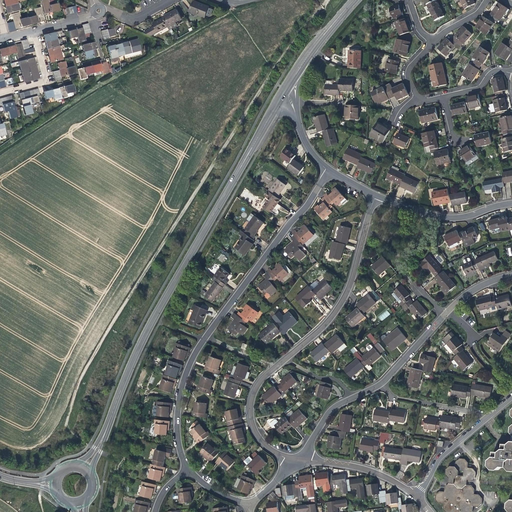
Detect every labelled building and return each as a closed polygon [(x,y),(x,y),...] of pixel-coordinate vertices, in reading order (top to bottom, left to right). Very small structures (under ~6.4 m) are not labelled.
[(49,12),(52,12),(50,5),(49,0),(41,0),(45,13),(49,12)] [(445,16),(436,0),(427,5),(433,15),(436,21),(445,16)] [(460,0),(465,9),(475,3),(473,0),(460,0)] [(205,18),(206,15),(209,7),(210,7),(209,6),(204,5),(201,3),(194,1),(190,12),(205,18)] [(58,3),(50,5),(52,12),(60,10),(58,3)] [(489,18),(498,24),(505,13),(507,14),(509,10),(498,3),(494,10),(489,18)] [(19,10),(17,4),(6,7),(7,10),(8,13),(19,10)] [(398,20),(404,18),(402,13),(401,14),(400,11),(398,4),(393,6),(394,7),(389,9),(393,19),(397,18),(398,20)] [(34,9),(36,15),(38,22),(41,21),(45,20),(41,7),(34,9)] [(168,27),(176,22),(182,19),(177,9),(170,13),(163,17),(163,18),(168,27)] [(23,26),(21,19),(20,12),(12,14),(14,21),(15,24),(16,27),(16,28),(20,27),(23,26)] [(38,22),(36,15),(28,17),(30,24),(38,22)] [(28,17),(21,19),(23,26),(30,24),(28,17)] [(475,28),(481,32),(485,35),(492,23),(483,17),(479,23),(475,28)] [(153,23),(155,27),(158,32),(168,27),(163,18),(158,21),(153,23)] [(409,33),(405,24),(404,25),(402,19),(395,22),(400,36),(409,33)] [(76,29),(77,36),(79,43),(86,41),(85,35),(84,31),(83,28),(83,27),(79,28),(76,29)] [(158,32),(155,27),(145,33),(152,36),(158,32)] [(459,32),(452,39),(461,47),(471,35),(463,27),(459,32)] [(77,36),(76,29),(68,31),(70,38),(77,36)] [(57,38),(56,32),(44,35),(44,38),(45,41),(57,38)] [(59,45),(57,38),(45,41),(46,46),(47,48),(59,45)] [(458,50),(461,47),(452,39),(450,42),(447,39),(442,44),(438,49),(446,56),(455,46),(458,50)] [(124,42),(121,43),(124,54),(131,52),(128,41),(124,42)] [(82,45),(84,51),(95,49),(95,46),(94,42),(82,45)] [(14,45),(16,52),(18,59),(25,57),(23,50),(22,46),(22,44),(22,43),(19,44),(14,45)] [(117,56),(124,54),(121,43),(120,43),(118,44),(117,44),(114,45),(117,56)] [(407,49),(408,45),(396,43),(393,53),(405,56),(407,49)] [(511,53),(511,51),(511,45),(509,43),(506,47),(502,44),(495,55),(505,62),(511,53)] [(16,52),(14,45),(7,47),(9,54),(16,52)] [(59,46),(59,45),(47,48),(48,53),(49,55),(61,52),(59,46)] [(118,58),(117,56),(114,45),(111,46),(108,47),(112,61),(118,60),(118,58)] [(0,48),(0,49),(2,56),(9,54),(7,47),(0,48)] [(477,60),(475,63),(480,66),(482,63),(482,64),(486,59),(490,53),(481,47),(474,58),(477,60)] [(96,52),(95,49),(84,51),(86,59),(97,56),(96,52)] [(63,59),(61,52),(49,55),(50,59),(51,62),(63,59)] [(359,69),(360,54),(347,59),(347,69),(359,69)] [(18,61),(20,68),(36,64),(35,61),(34,57),(18,61)] [(397,67),(398,62),(388,60),(385,72),(395,74),(397,67)] [(61,76),(68,75),(67,68),(65,61),(58,63),(59,66),(60,70),(61,73),(61,76)] [(103,70),(102,64),(100,64),(99,63),(99,61),(91,63),(92,65),(94,73),(101,71),(103,70)] [(104,63),(102,64),(103,70),(101,71),(102,74),(112,72),(111,69),(111,68),(109,63),(107,64),(107,62),(104,63)] [(447,85),(442,63),(430,66),(432,77),(433,77),(436,88),(439,87),(441,87),(441,86),(442,86),(447,85)] [(37,68),(36,64),(20,68),(22,75),(38,71),(37,68)] [(478,73),(480,70),(473,66),(470,64),(464,75),(473,80),(478,73)] [(85,67),(87,75),(94,73),(92,65),(85,67)] [(74,66),(67,68),(68,75),(76,73),(74,66)] [(80,78),(81,80),(88,78),(87,75),(85,67),(82,68),(78,69),(80,78)] [(39,75),(38,71),(22,75),(23,82),(39,78),(39,75)] [(492,79),(495,96),(503,95),(502,91),(505,90),(504,86),(502,77),(492,79)] [(338,81),(338,87),(337,92),(345,92),(351,93),(351,82),(338,81)] [(390,84),(387,86),(392,97),(396,96),(398,100),(402,97),(409,94),(404,83),(392,89),(390,84)] [(65,86),(67,93),(75,91),(73,84),(65,86)] [(67,93),(65,86),(63,87),(59,88),(61,98),(68,96),(67,93)] [(337,97),(337,92),(338,87),(324,86),(324,90),(323,96),(337,97)] [(386,100),(392,97),(387,86),(371,93),(376,104),(386,100)] [(52,89),(54,97),(54,100),(61,98),(59,88),(55,89),(52,89)] [(52,97),(54,97),(52,89),(44,91),(46,98),(48,98),(52,97)] [(469,108),(481,106),(479,94),(473,96),(467,97),(469,108)] [(5,112),(8,111),(8,109),(15,107),(12,95),(10,96),(8,96),(10,103),(6,104),(3,104),(5,112)] [(34,96),(32,97),(33,104),(40,102),(38,95),(34,96)] [(504,103),(503,95),(495,96),(496,100),(492,100),(495,113),(506,111),(504,103)] [(23,107),(31,105),(33,104),(32,97),(31,97),(28,98),(25,99),(21,100),(22,104),(23,107)] [(454,115),(462,113),(461,112),(467,110),(466,103),(459,104),(452,106),(454,115)] [(33,112),(31,105),(23,107),(25,114),(33,112)] [(357,106),(344,105),(344,111),(344,119),(356,120),(357,106)] [(8,109),(8,111),(10,118),(17,116),(15,107),(8,109)] [(436,109),(428,111),(428,112),(425,113),(425,112),(420,113),(422,125),(439,121),(436,109)] [(316,133),(321,131),(327,130),(322,115),(312,117),(314,124),(316,133)] [(500,118),(504,135),(511,133),(511,129),(511,117),(511,115),(500,118)] [(378,138),(376,141),(385,144),(391,131),(385,129),(377,125),(372,136),(378,138)] [(331,129),(327,130),(321,131),(324,142),(325,146),(335,143),(331,129)] [(425,147),(427,146),(430,146),(431,149),(438,148),(439,147),(437,138),(435,130),(423,133),(425,147)] [(476,142),(477,146),(491,143),(489,132),(474,136),(475,140),(476,142)] [(511,136),(511,133),(504,135),(504,138),(501,139),(504,152),(511,150),(511,136)] [(406,148),(410,139),(401,135),(398,134),(394,142),(406,148)] [(466,148),(462,150),(460,151),(466,161),(476,155),(470,145),(466,148)] [(438,151),(438,148),(431,149),(431,151),(432,153),(434,152),(437,164),(451,161),(450,155),(449,149),(438,151)] [(288,163),(293,156),(292,155),(284,149),(278,156),(288,163)] [(349,162),(357,166),(361,159),(362,157),(347,150),(343,159),(349,162)] [(375,166),(361,159),(357,166),(356,168),(363,171),(365,172),(365,171),(371,174),(375,166)] [(292,160),(286,168),(296,175),(299,171),(302,167),(298,164),(292,160)] [(391,180),(400,185),(404,177),(404,175),(390,169),(386,178),(391,180)] [(511,171),(502,173),(504,183),(511,181),(511,171)] [(417,183),(404,177),(400,185),(399,186),(408,191),(413,193),(417,183)] [(266,191),(267,192),(274,197),(279,192),(284,185),(275,179),(266,191)] [(503,186),(502,179),(482,183),(484,190),(489,189),(492,189),(492,192),(500,191),(500,187),(503,186)] [(322,197),(323,198),(329,206),(332,203),(335,206),(343,199),(335,189),(330,192),(331,193),(329,196),(327,197),(325,194),(322,197)] [(441,202),(449,200),(447,190),(431,193),(433,203),(441,202)] [(277,200),(274,197),(267,192),(263,197),(267,200),(260,208),(268,213),(271,208),(277,200)] [(449,195),(451,206),(462,204),(466,204),(464,193),(449,195)] [(321,219),(329,213),(323,199),(320,200),(322,203),(320,205),(318,207),(317,206),(313,209),(321,219)] [(245,231),(242,234),(250,240),(253,237),(252,236),(256,231),(261,224),(252,217),(248,222),(243,229),(245,231)] [(503,232),(511,230),(511,227),(510,220),(510,218),(497,221),(491,222),(493,230),(502,228),(503,232)] [(290,234),(292,236),(298,243),(301,241),(303,243),(312,236),(303,226),(299,229),(300,230),(298,232),(295,234),(293,231),(290,234)] [(334,241),(344,244),(346,240),(349,229),(339,226),(334,241)] [(468,247),(482,242),(484,241),(479,227),(473,229),(462,233),(468,247)] [(463,241),(459,231),(455,232),(446,236),(450,246),(451,246),(452,248),(456,246),(455,244),(463,241)] [(251,241),(250,240),(242,234),(238,232),(236,235),(240,238),(237,242),(238,243),(233,250),(241,256),(246,250),(250,245),(248,244),(251,241)] [(301,247),(298,243),(292,236),(289,239),(292,244),(291,245),(290,244),(282,251),(288,258),(292,255),(297,261),(303,256),(298,250),(301,247)] [(342,245),(331,242),(327,258),(337,260),(339,253),(342,245)] [(477,260),(477,261),(480,268),(490,265),(500,261),(497,252),(477,260)] [(390,264),(383,256),(376,262),(372,266),(379,274),(390,264)] [(433,271),(440,278),(446,273),(433,256),(423,264),(429,271),(432,268),(433,269),(432,270),(433,271)] [(476,270),(480,268),(477,261),(473,263),(472,258),(465,261),(467,264),(464,265),(468,274),(473,272),(476,271),(476,270)] [(264,271),(265,273),(271,279),(271,280),(274,278),(277,281),(286,274),(277,264),(273,267),(274,268),(273,269),(270,272),(267,269),(264,271)] [(216,276),(214,279),(221,284),(221,285),(223,282),(221,280),(224,276),(228,271),(219,265),(213,274),(216,276)] [(447,272),(446,273),(440,278),(438,279),(451,294),(455,290),(459,287),(447,272)] [(267,282),(271,279),(265,273),(262,276),(265,280),(261,283),(256,288),(261,294),(264,292),(267,296),(274,290),(267,282)] [(218,288),(221,284),(214,279),(213,279),(202,293),(203,294),(201,297),(208,302),(210,299),(210,300),(216,292),(219,288),(218,288)] [(323,281),(310,292),(312,295),(317,300),(324,294),(329,289),(323,281)] [(402,307),(406,304),(411,300),(408,297),(410,295),(406,291),(402,286),(395,292),(392,295),(398,302),(401,300),(403,301),(400,304),(402,307)] [(309,297),(312,295),(310,292),(306,287),(293,299),(301,309),(308,303),(305,300),(309,297)] [(376,302),(380,298),(372,289),(368,293),(376,302)] [(375,304),(368,295),(362,300),(356,306),(363,314),(375,304)] [(497,299),(499,310),(511,307),(511,303),(510,296),(504,298),(497,299)] [(498,307),(496,298),(492,299),(492,297),(484,299),(478,301),(480,311),(498,307)] [(414,304),(411,300),(406,304),(419,320),(421,318),(427,314),(417,301),(414,304)] [(236,311),(234,315),(242,321),(243,322),(246,319),(248,321),(255,311),(245,304),(241,308),(243,309),(241,310),(239,314),(236,311)] [(185,322),(195,327),(196,327),(200,317),(203,311),(190,305),(188,310),(190,311),(185,322)] [(363,318),(357,310),(351,315),(345,320),(351,328),(363,318)] [(387,310),(378,317),(382,321),(390,314),(387,310)] [(240,324),(242,321),(234,315),(231,312),(229,316),(233,319),(232,321),(231,320),(228,324),(225,328),(232,334),(235,331),(239,334),(244,327),(240,324)] [(277,327),(275,329),(277,331),(280,336),(283,333),(282,332),(286,329),(285,328),(293,321),(286,313),(280,317),(276,312),(270,317),(277,327)] [(272,336),(277,331),(275,329),(270,323),(255,334),(262,343),(272,336)] [(393,352),(397,348),(396,347),(399,344),(407,338),(399,329),(384,341),(393,352)] [(371,333),(367,335),(373,345),(377,342),(371,333)] [(454,353),(457,357),(463,352),(464,351),(461,347),(463,346),(458,340),(456,338),(452,334),(444,341),(448,346),(445,348),(451,356),(454,353)] [(499,354),(508,340),(502,336),(500,339),(493,335),(487,346),(492,349),(499,354)] [(331,354),(343,344),(336,336),(330,340),(324,345),(331,354)] [(396,347),(397,348),(408,339),(407,338),(399,344),(396,347)] [(182,361),(183,357),(185,352),(186,352),(188,348),(176,344),(175,347),(171,357),(182,361)] [(328,352),(322,345),(318,348),(309,356),(315,363),(328,352)] [(354,355),(357,359),(364,367),(367,365),(368,367),(374,362),(380,357),(373,349),(362,358),(357,353),(354,355)] [(468,359),(463,352),(457,357),(454,359),(464,371),(473,364),(468,359)] [(202,369),(214,373),(215,370),(219,360),(208,356),(206,361),(205,365),(203,364),(202,369)] [(421,362),(419,371),(423,372),(433,374),(436,359),(423,356),(421,362)] [(361,370),(364,367),(357,359),(344,370),(351,379),(361,370)] [(174,378),(175,374),(177,369),(179,370),(180,366),(168,362),(167,365),(163,374),(174,378)] [(236,363),(230,379),(237,381),(239,382),(240,378),(242,379),(244,374),(246,367),(236,363)] [(419,390),(423,372),(419,371),(413,369),(410,378),(408,387),(419,390)] [(281,384),(278,387),(282,391),(283,392),(295,382),(289,374),(283,378),(279,382),(281,384)] [(175,380),(163,375),(161,379),(158,389),(168,392),(170,388),(172,383),(174,383),(175,380)] [(211,379),(209,378),(206,377),(201,375),(197,385),(196,389),(208,394),(209,389),(208,388),(211,379)] [(234,390),(237,381),(230,379),(228,378),(221,394),(231,398),(234,390)] [(331,387),(321,383),(320,387),(321,387),(317,398),(328,401),(330,396),(331,390),(330,390),(331,387)] [(279,394),(282,391),(278,387),(278,386),(275,389),(273,387),(265,393),(261,397),(268,405),(280,396),(279,394)] [(472,386),(471,390),(470,396),(490,400),(492,393),(492,390),(472,386)] [(470,399),(470,396),(471,390),(452,387),(451,397),(460,399),(466,400),(466,398),(470,399)] [(170,403),(157,401),(156,405),(155,416),(166,417),(167,412),(167,407),(169,407),(170,403)] [(205,403),(202,402),(199,402),(194,401),(192,411),(191,415),(204,418),(205,412),(203,412),(205,403)] [(224,411),(226,421),(227,425),(240,422),(239,417),(237,418),(236,413),(235,408),(224,411)] [(510,432),(511,433),(511,441),(509,444),(504,444),(503,449),(500,452),(494,451),(494,456),(490,460),(489,465),(493,469),(498,469),(502,466),(507,466),(510,471),(511,470),(511,409),(511,415),(511,425),(511,427),(510,432)] [(298,410),(286,420),(291,426),(294,429),(303,422),(306,419),(298,410)] [(390,424),(390,421),(391,413),(382,412),(376,411),(375,421),(390,424)] [(392,411),(391,413),(390,421),(405,424),(407,413),(400,412),(392,411)] [(339,427),(338,431),(347,433),(355,434),(356,431),(351,430),(353,417),(345,415),(343,415),(341,427),(339,427)] [(442,417),(441,423),(440,428),(456,431),(456,429),(460,430),(461,425),(461,420),(449,418),(442,417)] [(281,435),(291,426),(286,420),(284,418),(281,420),(280,419),(267,420),(265,422),(271,429),(274,427),(281,435)] [(440,430),(440,428),(441,423),(438,422),(438,420),(432,419),(427,418),(425,429),(436,431),(436,429),(440,430)] [(167,421),(154,420),(154,423),(153,434),(164,435),(164,430),(165,425),(167,425),(167,421)] [(204,437),(206,435),(203,432),(194,420),(189,424),(192,427),(188,431),(192,435),(194,438),(193,440),(196,443),(204,437)] [(241,423),(228,426),(229,430),(233,445),(244,443),(241,432),(240,428),(242,427),(241,423)] [(346,439),(347,433),(338,431),(337,437),(331,436),(331,438),(329,447),(340,449),(343,438),(346,439)] [(378,451),(380,440),(376,439),(375,441),(363,439),(361,450),(367,451),(373,452),(374,450),(378,451)] [(208,462),(216,453),(213,450),(205,443),(198,452),(202,455),(206,458),(205,459),(208,462)] [(154,450),(150,464),(151,465),(161,467),(162,462),(164,457),(167,458),(169,450),(158,447),(157,451),(154,450)] [(390,459),(402,461),(403,451),(386,447),(384,458),(390,459)] [(404,450),(403,451),(402,461),(401,464),(407,465),(408,461),(420,463),(422,453),(404,450)] [(223,451),(214,460),(217,463),(226,470),(229,466),(231,464),(233,462),(226,455),(227,454),(223,451)] [(246,465),(255,476),(258,473),(256,470),(258,468),(261,466),(262,467),(265,464),(257,455),(246,465)] [(449,482),(450,482),(454,482),(458,487),(457,492),(453,495),(448,494),(445,490),(440,490),(436,493),(436,498),(439,502),(444,503),(443,507),(447,511),(471,511),(473,511),(473,506),(479,506),(482,503),(483,498),(480,494),(475,493),(475,488),(472,484),(467,484),(468,479),(473,480),(477,476),(477,471),(474,467),(469,467),(469,462),(466,458),(461,457),(456,461),(456,465),(451,465),(447,468),(447,474),(450,477),(449,482)] [(164,468),(161,467),(151,465),(150,469),(147,478),(158,481),(160,476),(161,472),(163,472),(164,468)] [(315,478),(311,479),(313,490),(316,489),(316,483),(322,483),(323,493),(329,492),(327,479),(327,477),(327,473),(320,474),(315,474),(315,478)] [(327,479),(329,492),(333,491),(333,490),(339,489),(340,495),(346,494),(346,492),(344,481),(343,475),(338,476),(327,477),(327,479)] [(254,482),(242,476),(240,480),(236,478),(233,485),(233,487),(236,488),(236,489),(245,494),(247,491),(248,489),(250,485),(252,486),(254,482)] [(314,497),(313,490),(311,479),(311,478),(304,479),(298,479),(299,484),(295,484),(297,497),(301,497),(300,488),(306,487),(307,498),(314,497)] [(352,480),(344,481),(346,492),(349,491),(349,489),(355,488),(357,499),(363,498),(360,478),(352,480)] [(445,485),(445,490),(448,494),(453,495),(457,492),(458,487),(454,482),(450,482),(445,485)] [(155,486),(142,483),(141,487),(138,497),(149,500),(150,495),(152,490),(153,491),(155,486)] [(293,498),(297,497),(295,484),(289,485),(282,486),(283,497),(293,495),(293,498)] [(378,503),(381,503),(380,492),(376,492),(375,484),(372,484),(365,485),(366,496),(376,494),(378,503)] [(192,493),(191,488),(178,490),(176,490),(176,494),(179,494),(180,504),(191,503),(190,497),(192,497),(192,493)] [(385,504),(395,503),(395,498),(394,492),(388,493),(384,493),(384,491),(380,492),(381,503),(385,502),(385,504)] [(277,497),(274,494),(272,492),(268,497),(271,501),(277,497)] [(399,498),(395,498),(395,503),(396,509),(400,509),(400,511),(411,511),(410,503),(406,504),(400,505),(399,498)] [(336,511),(336,508),(347,506),(346,500),(330,502),(327,502),(328,511),(336,511)] [(149,504),(136,501),(135,505),(133,511),(144,511),(146,508),(148,508),(149,504)] [(267,511),(278,511),(277,502),(267,504),(267,511)]
